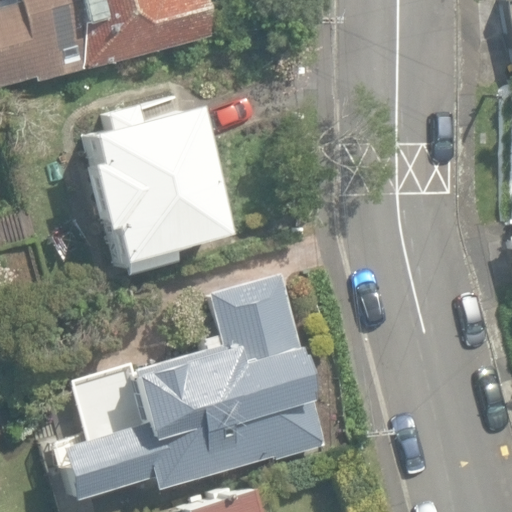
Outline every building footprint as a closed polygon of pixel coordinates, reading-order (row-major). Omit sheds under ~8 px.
[(0,5),(0,85),(203,38),(194,0),(2,0),(4,4),(0,5)] [(511,0),(494,0),(511,66),(511,0)] [(113,255),(117,271),(169,257),(164,242),(217,228),(184,101),(130,114),(127,100),(96,108),(99,121),(74,128),(81,156),(74,158),(90,222),(100,220),(109,256),(113,255)] [(511,232),(499,236),(511,283),(511,232)] [(144,489),(315,443),(268,270),(195,290),(206,333),(193,337),(195,346),(122,366),(123,370),(117,371),(130,419),(45,442),(60,500),(141,478),(144,489)] [(249,511),(241,486),(168,507),(169,511),(249,511)]
